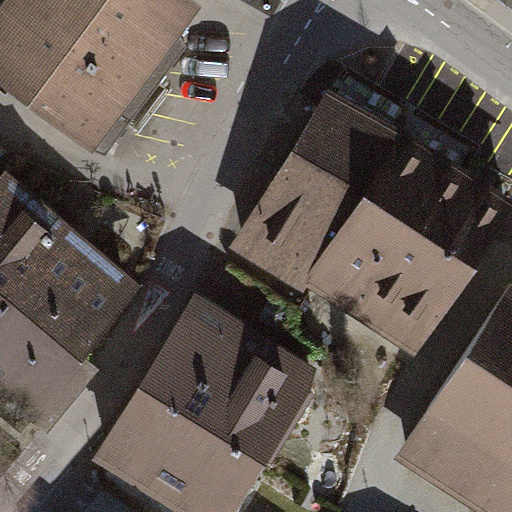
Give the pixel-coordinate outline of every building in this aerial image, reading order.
[(0,0),(0,84),(105,160),(211,13),(193,0),(0,0)] [(228,235),(297,276),(387,125),(318,84),(228,235)] [(509,197),(387,125),(297,276),(417,347),(509,197)] [(0,415),(23,434),(151,274),(5,159),(0,165),(0,415)] [(511,511),(511,283),(400,447),(497,511),(511,511)] [(105,456),(199,511),(223,511),(315,359),(203,293),(105,456)]
